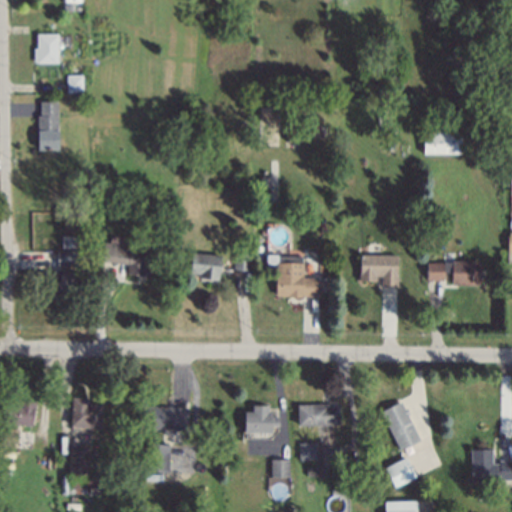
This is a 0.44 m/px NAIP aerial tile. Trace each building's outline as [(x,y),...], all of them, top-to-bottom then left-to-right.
[(29,59),(28,44),(35,44),(35,29),(53,29),(53,59),(29,59)] [(63,89),(63,73),(76,72),(76,89),(63,89)] [(38,149),(39,101),(59,102),(58,149),(38,149)] [(281,139),(281,127),(292,126),(293,139),(281,139)] [(419,151),(419,129),(458,129),(458,150),(419,151)] [(428,234),(427,225),(436,224),(437,233),(428,234)] [(511,247),(503,248),(503,228),(511,228),(511,247)] [(71,245),(59,245),(59,244),(58,233),(71,233),(71,245)] [(151,271),(122,268),(122,260),(108,259),(110,242),(153,246),(151,271)] [(59,245),(71,245),(72,261),(53,261),(53,245),(59,245)] [(356,275),(356,250),(393,251),(392,279),(377,278),(378,271),(371,270),(371,275),(356,275)] [(215,277),(195,276),(196,268),(187,267),(188,251),(216,253),(215,277)] [(244,266),(231,266),(232,251),(245,252),(244,266)] [(446,281),(446,268),(437,268),(437,276),(424,276),(424,255),(475,255),(476,280),(446,281)] [(311,295),(272,293),(274,268),(299,270),(299,276),(312,276),(311,295)] [(56,287),(55,271),(72,270),(73,286),(56,287)] [(96,423),(65,422),(65,391),(86,392),(86,403),(96,403),(96,423)] [(28,420),(0,416),(0,408),(1,400),(14,401),(15,395),(31,397),(28,420)] [(333,419),(294,418),(295,400),(324,401),(324,406),(334,406),(333,419)] [(396,452),(376,412),(396,402),(416,441),(396,452)] [(140,426),(140,403),(185,403),(185,426),(140,426)] [(240,426),(240,407),(273,408),(273,421),(268,421),(268,426),(240,426)] [(13,442),(0,439),(0,426),(15,428),(13,442)] [(312,454),(296,454),(297,437),(312,437),(312,454)] [(142,468),(143,441),(165,442),(164,468),(142,468)] [(469,478),(469,446),(490,447),(490,460),(498,461),(498,456),(511,456),(511,478),(499,478),(499,481),(486,481),(486,479),(469,478)] [(68,487),(69,448),(87,448),(86,487),(68,487)] [(404,454),(416,475),(392,486),(383,466),(404,454)] [(268,475),(269,457),(286,458),(286,475),(268,475)] [(304,472),(303,462),(313,461),(314,471),(304,472)] [(332,476),(332,463),(344,463),(344,476),(332,476)] [(379,511),(379,498),(417,499),(416,511),(379,511)]
